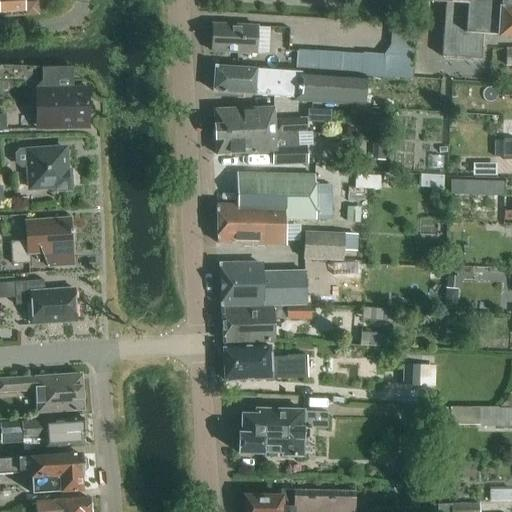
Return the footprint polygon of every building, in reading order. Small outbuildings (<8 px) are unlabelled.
[(0,0),(0,12),(24,11),(23,0),(0,0)] [(511,0),(430,0),(445,1),(445,4),(441,55),(481,58),(483,33),(498,34),(498,36),(500,36),(501,36),(511,36),(511,0)] [(393,35),(415,36),(415,26),(394,24),(393,35)] [(256,53),(257,27),(213,25),(212,51),(256,53)] [(414,46),(415,36),(393,35),(393,45),(414,46)] [(411,79),(414,46),(393,45),(392,47),(394,55),(411,79)] [(511,65),(511,48),(494,48),(494,62),(508,62),(508,66),(511,65)] [(297,71),(309,72),(310,53),(298,52),(297,71)] [(310,53),(309,72),(321,73),(322,54),(310,53)] [(321,73),(333,74),(334,54),(322,54),(321,73)] [(344,75),(346,55),(334,54),(333,74),(344,75)] [(344,75),(356,75),(358,56),(346,55),(344,75)] [(382,57),(380,77),(411,79),(394,55),(385,57),(382,57)] [(356,75),(368,76),(370,56),(364,56),(358,56),(356,75)] [(380,77),(382,57),(370,56),(368,76),(380,77)] [(321,73),(309,72),(297,71),(297,72),(215,66),(214,92),(254,94),(254,95),(295,98),(295,102),(319,103),(366,107),(368,76),(356,75),(344,75),(333,74),(321,73)] [(36,88),(37,129),(89,128),(88,87),(36,88)] [(214,110),(215,136),(294,135),(298,135),(298,131),(307,131),(306,118),(274,119),(274,109),(214,110)] [(502,139),(504,139),(511,139),(511,123),(503,123),(502,139)] [(294,135),(215,136),(216,154),(283,151),(284,164),(307,163),(306,146),(299,146),(298,135),(294,135)] [(70,169),(66,169),(65,149),(28,151),(27,148),(19,149),(14,154),(15,164),(21,169),(29,169),(30,189),(54,187),(55,191),(72,190),(70,169)] [(288,218),(317,219),(316,176),(280,175),(278,175),(268,175),(267,175),(266,175),(256,175),(256,174),(254,174),(254,175),(244,174),(242,174),(243,174),(237,174),(237,205),(216,205),(217,242),(243,243),(245,246),(250,246),(253,243),(287,244),(288,218)] [(493,211),(450,210),(450,222),(504,223),(504,181),(450,180),(450,194),(493,195),(493,211)] [(422,232),(445,233),(446,217),(422,216),(422,232)] [(73,230),(70,230),(69,218),(26,221),(27,241),(11,242),(12,264),(29,263),(29,254),(43,253),(51,266),(72,265),(72,251),(71,242),(68,242),(68,234),(73,233),(73,230)] [(304,260),(337,261),(344,262),(344,260),(344,250),(357,251),(358,234),(305,232),(304,260)] [(306,273),(261,273),(261,263),(219,263),(221,305),(308,304),(306,273)] [(33,325),(76,322),(74,288),(45,290),(44,280),(14,282),(15,305),(31,304),(33,325)] [(311,307),(274,308),(222,310),(223,342),(275,341),(274,320),(312,319),(311,307)] [(226,380),(308,377),(307,354),(277,355),(271,358),(270,346),(225,348),(226,380)] [(419,386),(420,365),(403,364),(402,385),(419,386)] [(0,379),(0,391),(35,390),(36,413),(83,410),(81,379),(75,380),(75,375),(0,379)] [(511,396),(507,397),(499,408),(511,407),(511,396)] [(437,407),(437,429),(450,429),(450,407),(437,407)] [(483,407),(482,426),(511,426),(511,407),(499,408),(483,407)] [(328,428),(328,412),(304,411),(304,410),(258,409),(258,415),(243,414),(242,433),(240,433),(239,453),(263,454),(263,451),(283,452),(287,457),(304,457),(305,427),(328,428)] [(83,418),(22,422),(23,438),(29,438),(30,450),(44,449),(44,450),(61,448),(61,446),(66,446),(66,448),(84,447),(83,436),(84,436),(83,418)] [(29,478),(31,478),(31,479),(80,475),(81,475),(81,473),(82,473),(85,469),(87,469),(86,460),(85,460),(82,457),(80,457),(80,455),(64,456),(65,461),(59,461),(59,456),(0,459),(0,474),(29,472),(29,478)] [(81,491),(80,475),(31,479),(32,494),(61,492),(61,489),(67,489),(67,492),(81,491)] [(354,511),(355,505),(355,503),(355,492),(356,492),(356,491),(282,490),(282,495),(267,495),(267,497),(245,497),(245,511),(354,511)] [(511,490),(490,491),(490,501),(511,500),(511,490)] [(89,511),(89,499),(35,502),(35,511),(89,511)]
